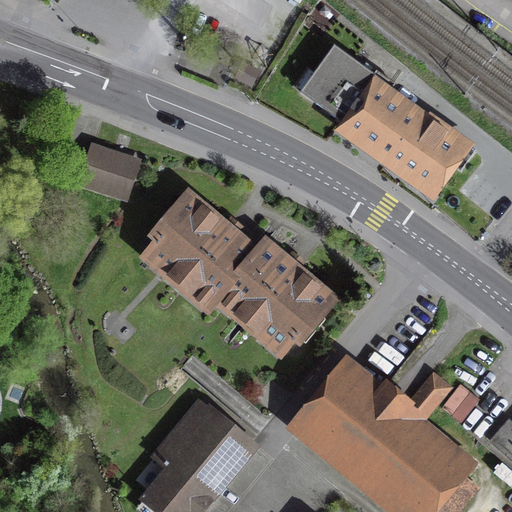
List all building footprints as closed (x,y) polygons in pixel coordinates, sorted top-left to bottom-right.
[(333,48),(301,92),(434,188),(466,144),(333,48)] [(138,162),(93,147),(81,184),(126,199),(138,162)] [(266,244),(257,254),(231,232),(187,197),(167,221),(173,225),(145,260),(163,275),(209,312),(217,302),(281,355),(309,321),(315,326),(336,301),(288,262),(266,244)] [(374,402),(342,376),(304,421),(414,511),(425,511),(459,472),(412,433),(448,389),(433,376),(409,405),(387,387),(374,402)] [(459,385),(441,407),(451,415),(469,393),(459,385)] [(211,413),(199,403),(154,457),(168,469),(142,501),(156,511),(204,511),(212,503),(209,500),(255,444),(213,410),(211,413)] [(511,426),(508,422),(491,441),(511,459),(511,426)]
